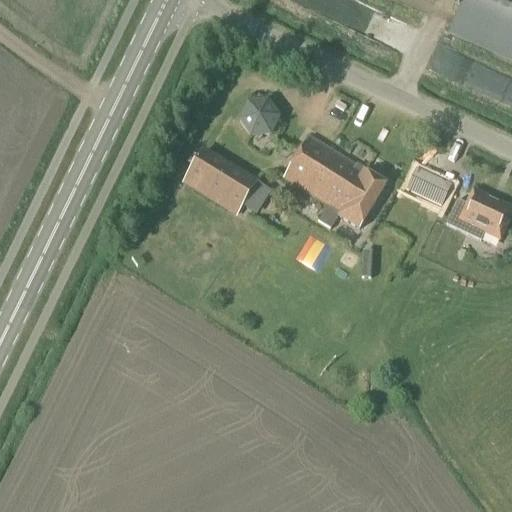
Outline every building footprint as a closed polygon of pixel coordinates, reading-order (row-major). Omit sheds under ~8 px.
[(511,65),(511,0),(461,0),(445,35),(511,65)] [(250,139),(269,137),(278,119),(266,103),(247,106),(239,123),(250,139)] [(358,231),(385,188),(362,174),(363,172),(319,145),(308,138),(282,181),(326,208),(316,224),(329,232),(337,219),(358,231)] [(255,217),(270,193),(256,184),(202,152),(181,186),(235,219),(241,209),(255,217)] [(423,201),(439,209),(449,189),(431,181),(423,201)] [(457,203),(445,228),(480,245),(484,237),(499,244),(511,218),(511,210),(499,204),(488,199),(472,191),(465,207),(457,203)] [(309,266),(325,276),(339,251),(323,242),(309,266)]
